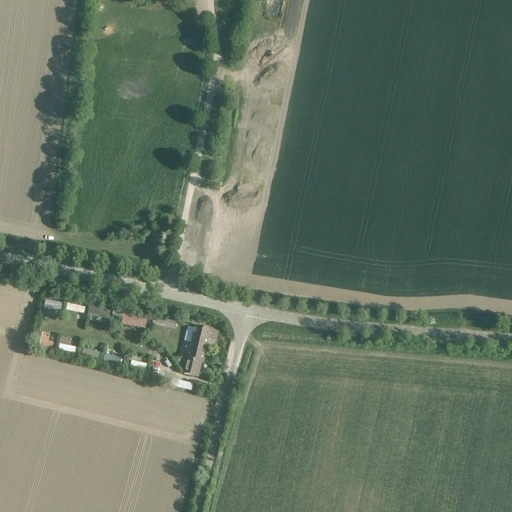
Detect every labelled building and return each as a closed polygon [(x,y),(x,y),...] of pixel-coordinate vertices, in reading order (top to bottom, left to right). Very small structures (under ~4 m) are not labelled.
[(83,323),(86,310),(73,307),(72,313),(77,314),(75,321),(83,323)] [(108,321),(109,313),(89,309),(87,316),(108,321)] [(112,315),(122,317),(120,326),(144,330),(147,317),(123,312),(123,311),(113,309),(112,315)] [(217,332),(194,327),(188,325),(184,342),(190,343),(187,359),(201,362),(206,339),(215,341),(217,332)] [(33,345),(32,348),(32,350),(50,354),(53,344),(46,343),(48,335),(38,333),(39,330),(36,330),(33,345)] [(104,356),(102,363),(120,366),(122,354),(114,352),(113,358),(104,356)] [(128,361),(127,368),(144,372),(147,359),(139,358),(137,363),(128,361)] [(197,377),(201,362),(187,359),(183,374),(197,377)] [(170,386),(191,391),(192,385),(171,380),(170,386)]
